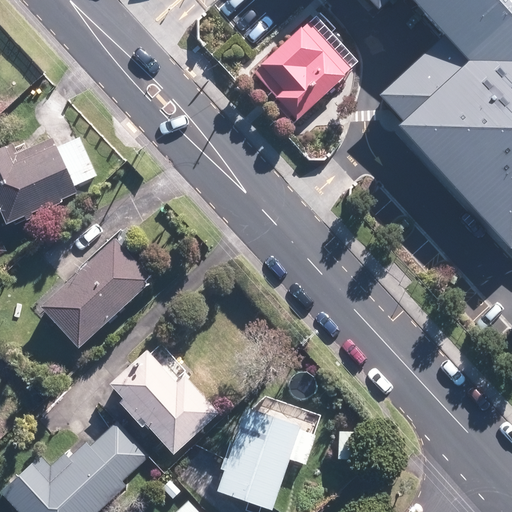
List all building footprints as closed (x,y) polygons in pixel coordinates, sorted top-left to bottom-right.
[(403,128),(511,245),(511,0),(377,0),(382,6),(388,0),(416,0),(474,62),(403,128)] [(253,76),(298,122),(347,74),(302,28),(253,76)] [(0,209),(2,208),(8,225),(80,198),(75,185),(99,175),(84,136),(55,147),(52,140),(12,155),(8,145),(0,148),(0,209)] [(122,235),(47,305),(87,348),(163,278),(122,235)] [(217,419),(214,416),(220,410),(186,372),(187,372),(161,342),(154,348),(114,384),(124,395),(119,399),(144,427),(149,423),(177,455),(217,419)] [(306,418),(256,399),(222,490),(272,509),(306,418)] [(68,446),(51,463),(42,453),(4,489),(25,511),(96,511),(156,457),(119,418),(77,456),(68,446)] [(174,511),(200,511),(188,499),(174,511)]
